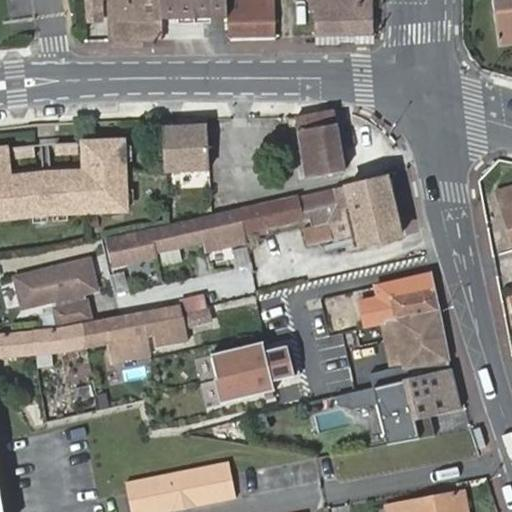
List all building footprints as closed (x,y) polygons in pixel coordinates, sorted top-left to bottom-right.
[(83,0),(84,22),(99,21),(98,0),(83,0)] [(144,40),(154,39),(153,22),(152,0),(110,0),(112,34),(143,33),(144,40)] [(152,0),(153,22),(211,20),(209,0),(152,0)] [(227,0),(209,0),(211,20),(228,19),(227,0)] [(229,38),(275,37),(273,0),(227,0),(228,19),(229,38)] [(315,36),(371,35),(370,0),(303,0),(304,12),(314,12),(315,36)] [(503,45),(496,0),(492,0),(499,46),(503,45)] [(511,0),(496,0),(503,45),(511,44),(511,0)] [(144,45),(144,40),(143,33),(112,34),(112,40),(113,45),(144,45)] [(344,170),(334,116),(333,109),(295,115),(306,179),(344,170)] [(208,127),(162,130),(166,172),(211,169),(208,127)] [(124,139),(0,148),(0,219),(126,209),(124,139)] [(266,230),(265,225),(279,221),(279,223),(309,216),(312,225),(302,227),(307,244),(347,235),(350,247),(399,235),(385,177),(315,194),(314,192),(241,209),(241,211),(246,234),(266,230)] [(511,212),(511,226),(509,227),(511,238),(511,189),(498,194),(503,208),(510,206),(511,212)] [(503,208),(509,227),(511,226),(511,212),(510,206),(503,208)] [(241,211),(107,241),(113,265),(128,262),(157,255),(157,251),(189,244),(204,241),(206,249),(232,243),(247,239),(246,234),(241,211)] [(232,243),(238,265),(252,262),(247,239),(232,243)] [(189,244),(194,266),(209,263),(206,249),(204,241),(189,244)] [(90,257),(15,275),(23,306),(98,288),(90,257)] [(113,265),(118,287),(133,284),(128,262),(113,265)] [(438,310),(429,273),(373,286),(376,298),(358,302),(364,327),(378,324),(383,323),(383,321),(438,310)] [(198,294),(181,298),(184,310),(201,306),(198,294)] [(95,296),(67,303),(71,320),(100,314),(95,296)] [(64,327),(0,333),(0,356),(56,351),(161,332),(163,343),(187,338),(185,326),(211,321),(209,309),(181,315),(179,306),(64,327)] [(448,362),(438,310),(383,321),(383,323),(378,324),(390,372),(393,382),(413,377),(411,370),(448,362)] [(263,341),(210,354),(222,403),(273,391),(270,380),(300,373),(292,343),(265,349),(263,341)] [(373,387),(388,444),(430,436),(425,417),(459,409),(450,368),(413,377),(393,382),(373,387)] [(347,375),(325,378),(327,396),(349,393),(347,375)] [(74,387),(46,392),(49,405),(76,400),(74,387)] [(481,428),(474,430),(480,449),(487,447),(481,428)] [(126,482),(132,511),(167,511),(236,499),(228,460),(126,482)] [(386,506),(387,511),(467,511),(463,491),(386,506)]
